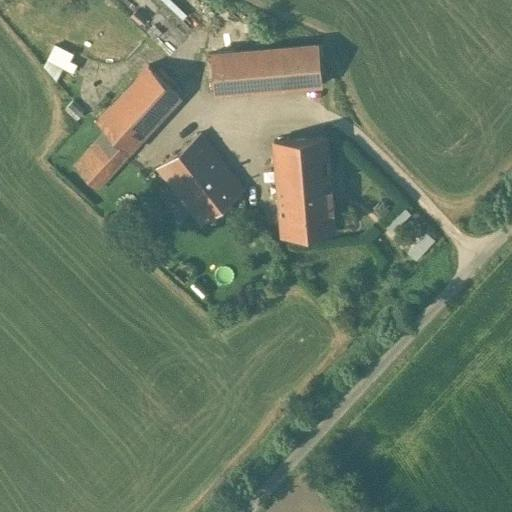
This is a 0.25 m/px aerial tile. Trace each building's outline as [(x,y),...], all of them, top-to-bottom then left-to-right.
[(133,50),(135,41),(132,32),(127,24),(119,19),(109,17),(100,19),(92,24),(87,32),(85,42),(87,51),(93,59),(101,64),(110,66),(120,64),(128,58),(133,50)] [(66,63),(70,64),(76,51),(56,42),(45,68),(60,75),(66,63)] [(319,43),(211,52),(214,92),(322,83),(319,43)] [(148,65),(97,120),(107,129),(130,151),(181,95),(148,65)] [(130,151),(107,129),(74,165),(97,186),(130,151)] [(243,188),(200,132),(158,165),(201,221),(243,188)] [(326,135),(274,139),(275,159),(279,198),(279,203),(332,198),(326,135)] [(275,159),(263,160),(267,199),(279,198),(275,159)] [(332,198),(279,203),(282,234),(334,229),(332,198)] [(428,230),(409,250),(419,259),(438,239),(428,230)]
